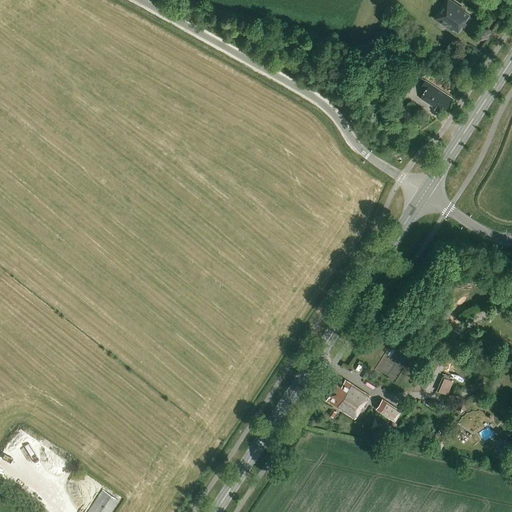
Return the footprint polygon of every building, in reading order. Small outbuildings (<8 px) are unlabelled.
[(465,21),(470,14),(465,11),(466,9),(452,0),(446,0),(435,18),(453,29),(454,28),(459,31),(463,24),(465,25),(467,22),(465,21)] [(407,61),(404,73),(421,78),(425,66),(407,61)] [(445,111),(453,98),(425,80),(422,85),(427,88),(420,97),(432,105),(433,103),(445,111)] [(439,390),(450,394),(455,379),(444,375),(439,390)] [(355,418),(369,395),(345,380),(341,385),(338,383),(327,401),(355,418)] [(401,412),(383,399),(376,408),(395,421),(401,412)] [(463,404),(456,410),(460,415),(467,409),(463,404)] [(332,409),(329,415),(334,418),(337,412),(332,409)] [(439,428),(434,436),(439,438),(441,434),(443,435),(445,431),(439,428)] [(37,502),(42,491),(32,486),(27,497),(37,502)] [(102,489),(86,511),(110,511),(119,500),(102,489)]
